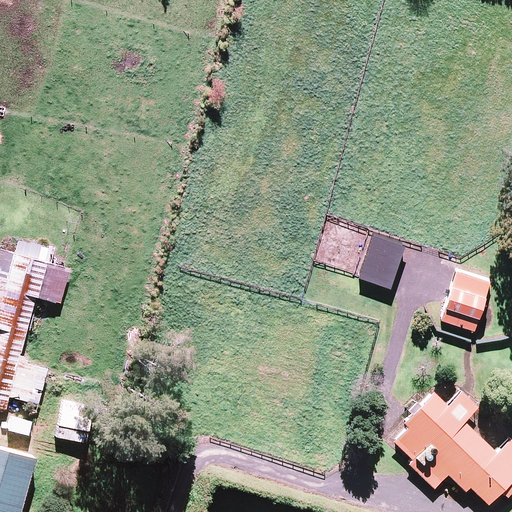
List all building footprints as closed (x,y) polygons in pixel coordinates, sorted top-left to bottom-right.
[(404,243),(374,232),(361,271),(391,281),(404,243)] [(0,411),(34,419),(47,362),(26,357),(52,247),(17,239),(14,251),(0,247),(0,411)] [(492,280),(457,268),(441,317),(475,329),(492,280)] [(97,394),(64,386),(49,442),(82,451),(97,394)] [(465,423),(476,412),(457,393),(444,405),(431,392),(401,422),(405,426),(390,440),(408,458),(405,462),(430,487),(444,473),(461,490),(466,485),(483,502),(497,488),(504,495),(511,486),(511,440),(507,436),(492,450),(465,423)] [(0,448),(0,511),(15,511),(31,457),(0,448)]
